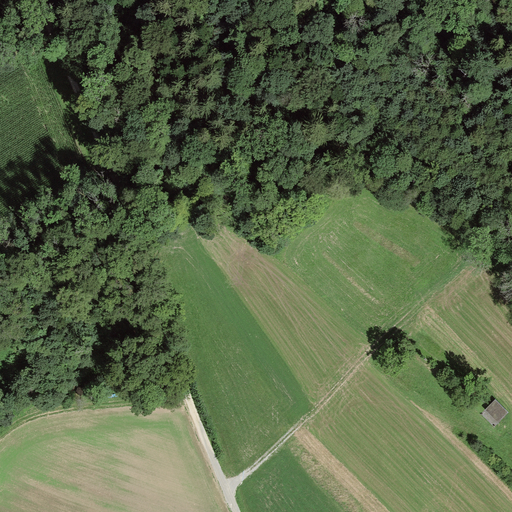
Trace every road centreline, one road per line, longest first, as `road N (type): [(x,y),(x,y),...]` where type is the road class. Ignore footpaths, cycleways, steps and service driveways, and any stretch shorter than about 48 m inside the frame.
road 1 (track): [(237,511),(38,0)]
road 2 (track): [(101,0),(179,65),(283,123),(304,145)]
road 3 (track): [(225,488),(373,342)]
